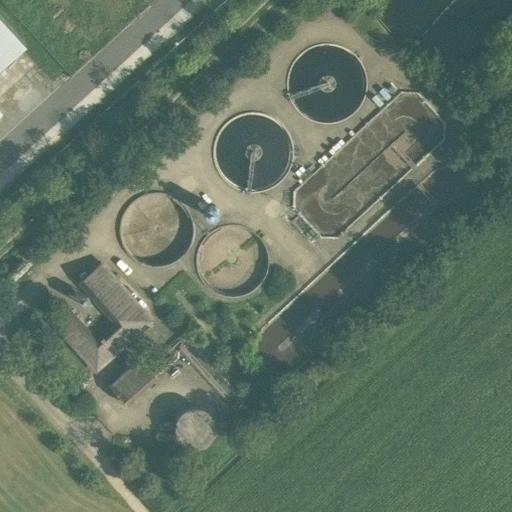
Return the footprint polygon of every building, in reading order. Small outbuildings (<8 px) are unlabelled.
[(0,63),(24,41),(0,15),(0,63)] [(206,216),(209,218),(212,218),(216,216),(217,213),(217,210),(215,207),(211,206),(208,207),(205,209),(205,213),(206,216)] [(100,262),(78,282),(116,324),(125,316),(139,331),(152,320),(100,262)] [(88,331),(70,311),(55,325),(73,345),(88,331)] [(97,341),(82,355),(96,370),(139,331),(125,316),(116,324),(97,341)] [(88,331),(73,345),(82,355),(97,341),(88,331)] [(138,359),(109,385),(124,401),(152,375),(138,359)] [(171,428),(173,436),(176,441),(185,449),(195,450),(206,448),(211,444),(218,433),(218,421),(210,409),(206,406),(197,404),(188,404),(178,410),(173,417),(171,428)]
